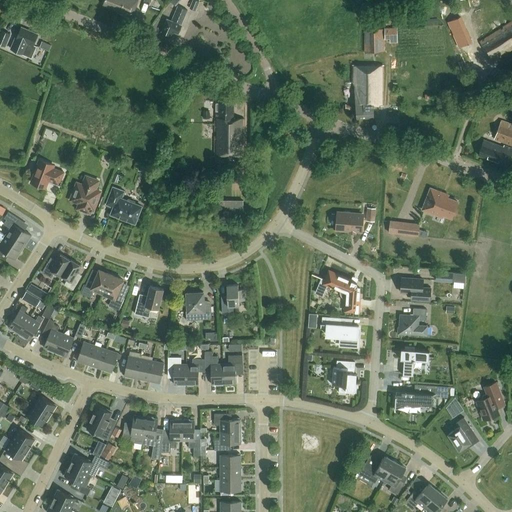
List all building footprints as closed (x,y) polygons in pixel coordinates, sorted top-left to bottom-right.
[(104,0),(103,4),(121,11),(120,13),(131,18),(138,0),(104,0)] [(198,1),(195,0),(191,0),(188,8),(194,11),(198,1)] [(181,24),(187,10),(178,6),(171,21),(167,19),(162,31),(163,31),(162,32),(163,34),(165,35),(167,34),(167,33),(171,35),(172,31),(178,33),(182,25),(181,24)] [(460,47),(472,42),(461,16),(449,22),(460,47)] [(504,52),(506,54),(511,49),(511,44),(511,43),(511,42),(511,21),(479,41),(491,62),(500,57),(499,55),(504,52)] [(17,39),(15,38),(11,49),(23,54),(31,57),(35,47),(33,46),(38,34),(22,27),(17,39)] [(397,43),(397,28),(385,28),(385,29),(385,40),(390,40),(390,43),(391,43),(397,43)] [(384,52),(384,29),(365,29),(365,52),(384,52)] [(0,44),(5,46),(10,34),(0,30),(0,44)] [(51,44),(42,40),(39,46),(48,50),(51,44)] [(384,106),(384,65),(351,65),(351,83),(353,83),(354,87),(356,119),(374,118),(373,106),(384,106)] [(244,157),(244,119),(233,119),(233,101),(216,101),(216,120),(214,120),(214,157),(244,157)] [(511,145),(511,124),(501,120),(494,139),(511,145)] [(484,140),(478,155),(487,158),(487,159),(507,166),(511,153),(511,148),(504,145),(503,147),(484,140)] [(59,185),(64,172),(53,168),(54,165),(40,160),(31,182),(45,188),(48,180),(59,185)] [(124,176),(115,173),(112,180),(117,182),(119,179),(122,180),(124,176)] [(99,181),(86,176),(83,184),(77,181),(70,200),(79,203),(77,209),(90,213),(92,208),(94,209),(100,192),(95,190),(99,181)] [(135,223),(142,206),(134,203),(135,201),(128,199),(128,201),(122,198),(124,191),(113,187),(106,204),(113,207),(111,214),(135,223)] [(449,195),(430,187),(421,209),(443,218),(443,216),(452,219),(459,201),(449,197),(449,195)] [(243,200),(219,200),(219,211),(243,212),(243,200)] [(374,220),(375,208),(367,208),(366,220),(374,220)] [(5,235),(23,247),(31,235),(19,227),(23,221),(8,211),(4,218),(6,219),(3,224),(10,228),(5,235)] [(362,232),(364,213),(336,211),(335,231),(348,232),(348,233),(356,234),(356,232),(362,232)] [(418,236),(419,224),(390,221),(389,233),(418,236)] [(16,259),(23,247),(5,235),(1,242),(0,241),(0,255),(3,250),(16,259)] [(61,275),(70,260),(60,254),(54,264),(49,261),(42,272),(51,278),(54,272),(61,276),(61,275)] [(70,260),(61,275),(67,279),(64,284),(73,290),(80,279),(75,275),(81,265),(70,259),(70,260)] [(103,293),(111,275),(99,269),(96,277),(90,274),(86,285),(84,284),(80,293),(91,298),(94,289),(103,293)] [(358,311),(360,288),(357,288),(357,286),(355,285),(357,282),(351,280),(351,279),(328,269),(324,279),(321,278),(315,293),(322,296),(327,286),(334,289),(335,288),(340,290),(340,293),(341,296),(343,298),(346,299),(345,311),(358,311)] [(465,273),(447,272),(436,271),(435,281),(465,282),(465,273)] [(111,275),(103,293),(112,297),(108,305),(119,310),(128,290),(122,287),(121,285),(123,280),(111,275)] [(401,292),(412,293),(411,300),(429,301),(430,288),(422,287),(423,279),(402,278),(401,292)] [(233,312),(232,306),(239,305),(239,301),(245,300),(244,289),(238,289),(238,285),(227,285),(227,298),(221,299),(222,313),(233,312)] [(159,308),(164,289),(150,286),(146,301),(138,299),(135,313),(149,317),(151,307),(159,308)] [(26,292),(22,298),(32,305),(37,298),(26,292)] [(204,303),(203,292),(187,293),(188,311),(187,311),(187,320),(212,319),(211,303),(204,303)] [(52,314),(55,308),(48,304),(42,315),(49,319),(52,314)] [(19,334),(30,317),(24,313),(28,308),(23,305),(9,327),(19,334)] [(426,325),(418,325),(418,320),(425,320),(426,309),(413,308),(413,315),(400,314),(399,327),(398,327),(398,334),(405,335),(405,333),(425,335),(426,325)] [(317,314),(309,313),(308,327),(316,328),(317,314)] [(30,317),(19,334),(30,340),(43,318),(38,315),(35,320),(30,317)] [(320,323),(320,324),(322,324),(322,327),(323,327),(323,334),(341,336),(341,346),(358,347),(359,335),(357,335),(357,326),(358,326),(340,325),(341,318),(323,317),(322,323),(320,323)] [(54,321),(49,319),(43,332),(49,335),(43,347),(55,352),(62,333),(56,331),(58,326),(53,324),(54,321)] [(129,321),(123,319),(120,329),(125,330),(126,327),(127,327),(129,321)] [(81,338),(86,325),(80,323),(75,335),(81,338)] [(62,333),(55,352),(66,357),(74,338),(62,333)] [(89,364),(95,345),(83,341),(79,353),(78,353),(76,359),(77,360),(89,364)] [(100,368),(107,349),(95,345),(89,364),(89,365),(89,366),(95,368),(96,367),(100,368)] [(415,347),(405,346),(404,349),(401,349),(400,359),(404,359),(403,375),(413,376),(414,360),(428,361),(429,351),(414,350),(415,347)] [(120,360),(122,354),(107,349),(100,368),(104,370),(104,371),(110,373),(111,372),(112,372),(116,359),(120,360)] [(224,384),(223,364),(218,364),(218,356),(212,356),(212,351),(205,351),(205,359),(205,372),(205,371),(211,371),(211,384),(224,384)] [(243,374),(243,355),(228,355),(228,363),(223,364),(224,384),(236,383),(236,382),(237,382),(237,376),(236,376),(236,374),(243,374)] [(136,378),(140,358),(128,356),(124,375),(125,376),(125,377),(132,378),(132,377),(136,378)] [(186,384),(186,364),(180,364),(180,357),(168,357),(168,371),(174,371),(174,384),(186,384)] [(148,380),(152,361),(140,358),(136,378),(140,379),(140,380),(147,381),(147,380),(148,380)] [(199,371),(205,372),(205,359),(192,358),(192,364),(186,364),(186,384),(198,384),(199,371)] [(355,392),(356,374),(354,374),(355,362),(337,360),(336,367),(334,367),(332,385),(339,385),(338,392),(346,393),(346,391),(355,392)] [(152,361),(148,380),(160,383),(160,382),(161,382),(163,376),(161,375),(164,363),(152,361)] [(505,405),(504,402),(496,382),(484,387),(487,394),(483,395),(482,397),(483,399),(477,401),(484,420),(499,414),(496,408),(505,405)] [(422,392),(414,392),(402,391),(401,393),(396,393),(395,410),(395,408),(406,404),(408,405),(410,405),(411,406),(415,406),(417,406),(419,406),(421,405),(421,404),(432,405),(432,396),(447,397),(448,388),(452,386),(440,386),(422,384),(422,392)] [(33,405),(50,416),(57,405),(40,395),(33,405)] [(457,398),(447,404),(454,415),(463,409),(457,398)] [(26,416),(43,426),(50,416),(33,405),(26,416)] [(100,435),(107,438),(108,436),(115,420),(107,416),(109,410),(98,405),(95,412),(93,412),(90,420),(91,420),(87,428),(100,435)] [(220,432),(240,431),(240,419),(227,419),(227,413),(214,413),(214,425),(220,425),(220,432)] [(142,444),(146,417),(134,415),(132,423),(125,422),(122,441),(142,444)] [(151,458),(160,459),(160,458),(161,452),(162,435),(163,433),(156,432),(158,419),(146,417),(142,444),(153,445),(151,458)] [(472,445),(479,440),(464,417),(456,422),(459,427),(449,434),(451,438),(449,439),(454,445),(455,444),(459,450),(470,443),(472,445)] [(182,440),(182,420),(170,420),(170,435),(162,435),(161,452),(170,452),(170,447),(176,447),(176,440),(178,441),(178,440),(182,440)] [(194,420),(182,420),(182,440),(189,440),(189,447),(194,447),(194,455),(201,455),(201,439),(194,439),(194,420)] [(11,439),(29,450),(35,439),(18,428),(11,439)] [(240,431),(220,432),(220,438),(214,438),(214,450),(228,450),(227,444),(240,444),(240,431)] [(5,449),(22,460),(29,450),(11,439),(5,449)] [(92,453),(98,456),(99,456),(106,444),(105,443),(98,440),(92,453)] [(101,455),(108,460),(116,447),(108,443),(101,455)] [(220,455),(220,467),(240,467),(240,455),(240,453),(233,453),(233,455),(220,455)] [(88,474),(88,473),(93,462),(75,454),(70,465),(88,474)] [(381,460),(370,454),(363,466),(362,466),(358,474),(375,483),(378,476),(384,480),(395,461),(384,455),(381,460)] [(120,473),(123,465),(101,458),(99,466),(120,473)] [(395,461),(384,480),(391,484),(388,489),(398,494),(405,482),(399,479),(406,467),(395,461)] [(0,478),(7,483),(14,473),(0,464),(0,478)] [(91,488),(86,486),(92,475),(88,473),(88,474),(70,465),(64,476),(82,484),(79,491),(88,495),(91,488)] [(240,468),(240,467),(220,467),(220,479),(240,479),(240,475),(242,475),(242,468),(240,468)] [(122,474),(117,486),(123,488),(128,477),(122,474)] [(133,475),(128,484),(136,488),(141,479),(133,475)] [(240,479),(220,479),(220,491),(233,491),(241,491),(241,490),(242,490),(242,483),(241,483),(240,479)] [(424,507),(438,491),(428,483),(420,493),(415,489),(404,502),(412,509),(418,502),(424,507)] [(121,490),(112,486),(104,502),(112,506),(121,490)] [(52,501),(71,510),(76,498),(58,490),(52,501)] [(438,491),(424,507),(430,511),(442,511),(439,509),(447,498),(438,491)] [(47,511),(46,511),(69,511),(71,510),(52,501),(47,511)] [(220,511),(240,511),(241,509),(242,509),(242,502),(241,502),(241,501),(221,501),(220,511)]
